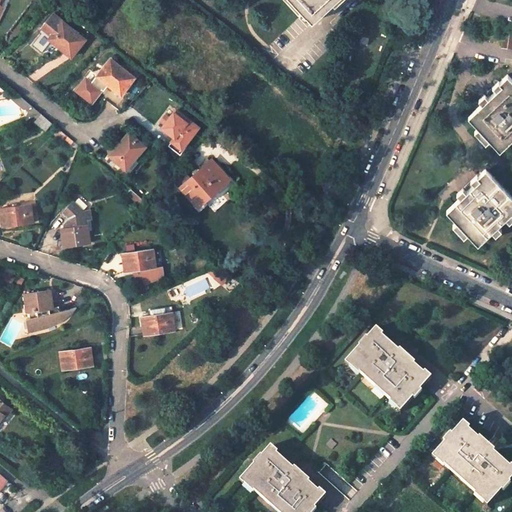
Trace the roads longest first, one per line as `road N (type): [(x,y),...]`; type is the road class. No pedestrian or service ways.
road 1 (tertiary): [(142,466),(238,393),(304,309),(350,230)]
road 2 (residential): [(0,250),(99,283),(112,295),(118,454),(131,472)]
road 3 (tertiary): [(350,230),(450,0)]
road 4 (unclassified): [(350,230),(511,302)]
road 5 (residential): [(0,66),(86,141),(107,120)]
